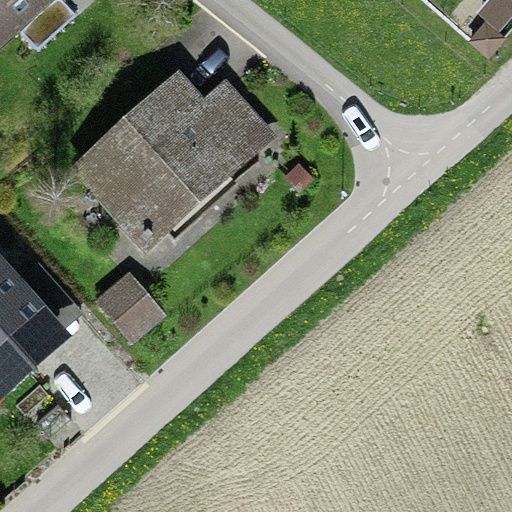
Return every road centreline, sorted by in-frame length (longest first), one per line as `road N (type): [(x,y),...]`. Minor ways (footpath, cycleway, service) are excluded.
road 1 (residential): [(58,511),(476,139)]
road 2 (residential): [(476,139),(302,0)]
